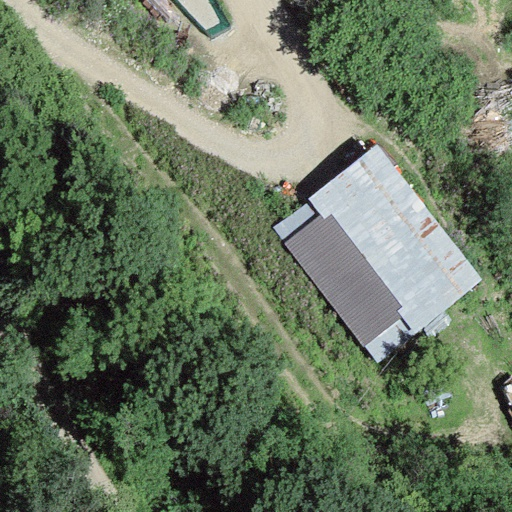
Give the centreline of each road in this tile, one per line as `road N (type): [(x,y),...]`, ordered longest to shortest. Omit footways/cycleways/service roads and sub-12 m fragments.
road 1 (track): [(31,0),(159,103),(275,157),(316,137),(244,0)]
road 2 (track): [(401,0),(472,59),(500,58)]
